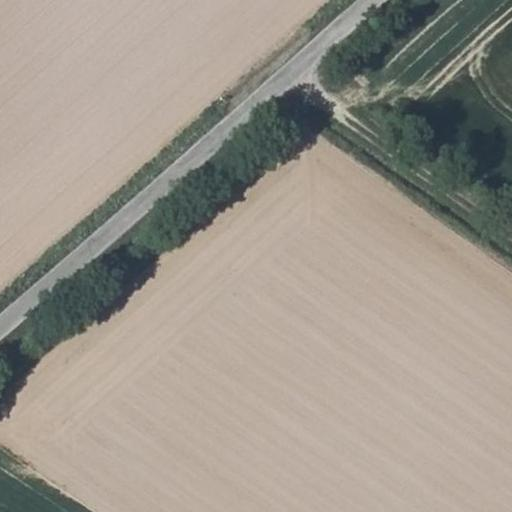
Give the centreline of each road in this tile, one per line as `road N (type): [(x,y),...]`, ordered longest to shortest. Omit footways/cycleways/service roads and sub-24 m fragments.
road 1 (unclassified): [(0,330),(375,0)]
road 2 (track): [(290,74),(511,236)]
